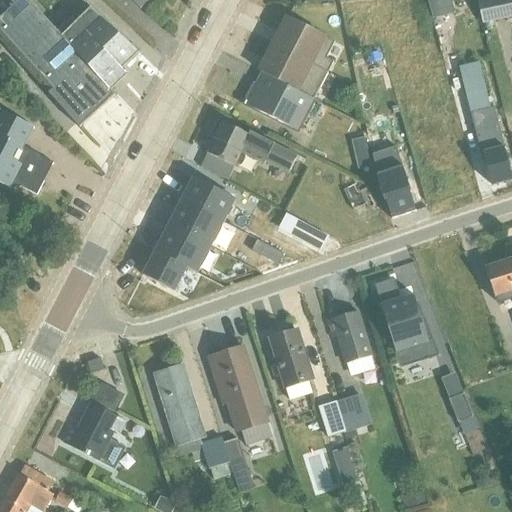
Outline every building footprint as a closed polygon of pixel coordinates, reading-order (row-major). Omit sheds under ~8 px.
[(0,40),(80,129),(115,96),(27,0),(2,0),(0,2),(0,40)] [(129,0),(140,9),(148,0),(129,0)] [(451,0),(428,0),(432,19),(454,14),(451,0)] [(511,0),(477,0),(483,25),(511,18),(511,0)] [(72,15),(121,69),(138,53),(84,3),(72,15)] [(121,69),(72,15),(56,30),(110,91),(127,75),(121,69)] [(274,46),(328,73),(333,63),(325,60),(334,42),(288,19),(274,46)] [(328,73),(274,46),(261,73),(262,74),(314,100),(328,73)] [(479,63),(459,67),(469,114),(476,112),(482,136),(487,135),(491,150),(484,152),(484,155),(481,157),(483,166),(487,167),(492,186),(511,181),(511,180),(503,147),(493,108),(490,109),(479,63)] [(118,88),(134,103),(155,81),(139,66),(118,88)] [(370,66),(358,68),(365,107),(376,105),(374,94),(387,92),(383,73),(371,75),(370,66)] [(315,101),(314,100),(262,74),(256,86),(254,86),(244,105),(299,133),(315,101)] [(0,183),(10,189),(13,183),(37,196),(44,183),(53,165),(54,164),(24,149),(34,128),(0,110),(0,183)] [(234,168),(241,154),(263,165),(264,161),(288,173),(297,155),(274,144),(250,132),(248,136),(223,124),(207,154),(234,168)] [(365,138),(351,141),(358,169),(372,166),(365,138)] [(396,148),(374,154),(392,217),(415,210),(396,148)] [(222,182),(189,242),(222,260),(256,200),(222,182)] [(360,192),(356,184),(344,190),(353,211),(365,204),(368,209),(378,204),(369,187),(360,192)] [(262,203),(257,214),(282,227),(288,217),(262,203)] [(442,245),(449,274),(461,271),(466,293),(477,290),(464,239),(442,245)] [(210,265),(198,259),(190,273),(203,279),(210,265)] [(511,259),(486,268),(495,295),(494,296),(497,306),(511,301),(511,259)] [(394,279),(374,285),(400,369),(439,356),(432,333),(426,335),(413,295),(400,299),(394,279)] [(466,296),(473,317),(485,313),(478,292),(466,296)] [(351,377),(375,370),(358,312),(327,322),(332,338),(336,337),(344,365),(347,364),(351,377)] [(289,400),(312,393),(309,382),(312,381),(297,331),(270,339),(289,400)] [(243,347),(209,358),(224,406),(226,405),(236,435),(242,433),(246,447),(271,439),(243,347)] [(91,362),(92,372),(102,371),(101,361),(91,362)] [(214,480),(233,474),(224,444),(222,437),(201,443),(200,440),(204,439),(182,367),(155,375),(177,448),(178,447),(181,457),(203,450),(209,469),(211,469),(214,480)] [(455,373),(441,379),(472,456),(486,451),(455,373)] [(91,404),(92,405),(114,416),(124,396),(101,384),(91,404)] [(335,402),(345,433),(369,425),(360,394),(335,402)] [(345,433),(335,402),(319,407),(328,438),(345,433)] [(73,427),(64,444),(114,470),(126,448),(111,440),(115,433),(121,436),(127,423),(114,416),(92,405),(78,430),(73,427)] [(233,474),(240,494),(254,489),(238,440),(224,444),(233,474)] [(125,451),(120,465),(132,470),(137,456),(125,451)] [(351,455),(336,460),(340,472),(342,471),(346,484),(358,480),(351,455)] [(43,511),(53,495),(48,492),(52,484),(25,468),(21,476),(18,475),(0,507),(0,511),(43,511)] [(353,498),(343,501),(346,511),(347,511),(367,506),(359,482),(349,486),(353,498)] [(401,496),(405,509),(426,503),(421,489),(401,496)] [(73,511),(79,511),(83,506),(60,493),(55,502),(73,511)] [(161,496),(154,508),(161,511),(172,511),(177,504),(161,496)]
